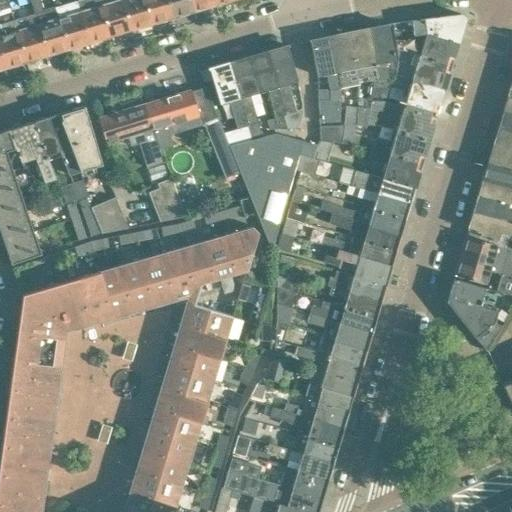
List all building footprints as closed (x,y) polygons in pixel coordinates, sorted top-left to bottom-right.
[(0,0),(0,10),(11,7),(8,0),(0,0)] [(46,55),(29,0),(17,0),(19,3),(23,2),(27,14),(12,18),(25,61),(46,55)] [(42,9),(39,0),(29,0),(46,55),(67,48),(55,6),(42,9)] [(88,42),(75,0),(74,0),(55,6),(67,48),(88,42)] [(109,36),(98,0),(75,0),(88,42),(109,36)] [(121,0),(98,0),(109,36),(131,29),(121,0)] [(145,0),(121,0),(131,29),(152,23),(145,0)] [(173,17),(167,0),(145,0),(152,23),(173,17)] [(194,10),(191,0),(167,0),(173,17),(194,10)] [(215,4),(213,0),(191,0),(194,10),(215,4)] [(458,40),(464,21),(464,19),(460,13),(428,18),(403,22),(405,30),(412,29),(413,34),(426,32),(430,32),(458,40)] [(25,61),(12,18),(0,22),(0,54),(4,67),(25,61)] [(391,46),(387,24),(367,28),(378,80),(374,81),(373,85),(387,85),(390,82),(386,61),(395,59),(397,59),(398,53),(399,48),(397,47),(397,48),(391,46)] [(378,80),(367,28),(348,32),(355,67),(365,65),(368,81),(374,80),(374,81),(378,80)] [(355,67),(348,32),(329,36),(340,88),(350,85),(347,69),(355,67)] [(451,64),(458,40),(430,32),(426,32),(422,44),(421,50),(416,48),(418,43),(405,39),(404,41),(395,39),(397,47),(399,48),(451,64)] [(340,88),(329,36),(309,40),(316,75),(326,73),(330,89),(318,89),(319,121),(340,121),(340,103),(339,103),(338,88),(340,88)] [(296,80),(287,45),(267,51),(285,113),(284,114),(288,128),(295,128),(299,122),(302,108),(296,110),(288,83),(296,80)] [(451,64),(399,48),(398,53),(397,59),(416,65),(412,77),(444,88),(451,64)] [(285,113),(267,51),(248,56),(259,91),(268,89),(279,128),(288,128),(284,114),(285,113)] [(259,91),(248,56),(230,62),(249,124),(250,130),(253,139),(262,136),(250,94),(259,91)] [(249,124),(230,62),(209,68),(219,103),(229,100),(238,128),(249,124)] [(444,88),(412,77),(408,91),(390,86),(390,87),(386,87),(387,85),(373,85),(370,97),(387,96),(405,101),(404,103),(437,112),(444,88)] [(189,89),(143,103),(152,130),(154,129),(198,116),(189,89)] [(511,96),(508,96),(503,112),(511,114),(511,96)] [(385,100),(370,100),(369,108),(368,108),(366,124),(373,124),(377,109),(395,114),(396,110),(402,112),(396,130),(428,140),(435,116),(403,106),(403,105),(385,100)] [(152,130),(143,103),(97,117),(106,144),(128,137),(130,146),(139,143),(147,167),(165,160),(159,145),(154,129),(152,130)] [(84,105),(57,113),(79,170),(101,164),(84,105)] [(366,124),(368,108),(357,107),(355,125),(366,124)] [(511,114),(503,112),(498,128),(511,131),(511,114)] [(68,173),(79,170),(57,113),(32,121),(45,154),(46,153),(59,149),(68,173)] [(230,146),(217,117),(203,122),(225,177),(240,172),(230,146)] [(45,154),(32,121),(8,128),(15,147),(20,162),(34,156),(44,181),(55,177),(46,153),(45,154)] [(344,124),(320,125),(319,125),(319,139),(331,140),(341,142),(344,124)] [(15,147),(8,128),(0,130),(0,152),(6,151),(15,147)] [(511,131),(498,128),(494,143),(511,149),(511,131)] [(253,139),(250,130),(239,133),(242,142),(253,139)] [(422,163),(428,140),(396,130),(392,143),(391,148),(386,146),(387,141),(375,138),(372,148),(422,163)] [(242,142),(230,146),(240,172),(248,191),(252,202),(261,223),(269,244),(271,244),(272,245),(294,169),(299,153),(311,156),(315,144),(316,143),(275,132),(274,132),(262,136),(253,139),(242,142)] [(315,144),(311,156),(319,159),(325,161),(331,140),(319,139),(316,143),(315,144)] [(511,149),(494,143),(487,164),(511,171),(511,149)] [(347,147),(343,159),(361,166),(366,154),(347,147)] [(414,187),(422,163),(372,148),(369,158),(381,161),(382,157),(387,159),(382,176),(382,178),(414,187)] [(0,175),(13,171),(6,151),(0,152),(0,175)] [(294,169),(314,174),(319,159),(299,153),(294,169)] [(511,171),(487,164),(483,179),(511,187),(511,171)] [(356,169),(351,185),(410,202),(414,187),(382,178),(382,176),(356,169)] [(0,198),(19,191),(13,171),(0,175),(0,198)] [(80,178),(56,186),(59,195),(62,203),(86,195),(80,178)] [(177,197),(170,178),(157,183),(159,188),(148,192),(153,205),(177,197)] [(511,187),(483,179),(477,196),(508,205),(510,197),(511,197),(511,187)] [(405,218),(410,202),(351,185),(348,193),(375,200),(373,208),(373,209),(405,218)] [(0,220),(26,212),(19,191),(0,198),(0,220)] [(294,191),(291,201),(299,204),(302,193),(294,191)] [(62,203),(59,195),(47,199),(50,208),(62,203)] [(511,209),(507,208),(508,205),(477,196),(473,212),(511,223),(511,209)] [(78,200),(82,212),(92,208),(91,207),(88,197),(78,200)] [(115,197),(91,207),(92,208),(96,219),(120,210),(115,197)] [(185,216),(177,197),(153,205),(159,221),(185,216)] [(373,209),(373,208),(361,205),(359,211),(323,200),(321,208),(332,212),(331,213),(400,234),(405,218),(373,209)] [(304,221),(308,206),(302,204),(291,201),(286,216),(299,220),(304,221)] [(66,204),(70,216),(77,213),(73,202),(66,204)] [(236,215),(234,207),(219,212),(221,220),(236,215)] [(82,212),(87,224),(96,220),(92,208),(82,212)] [(120,210),(96,219),(101,233),(127,227),(120,210)] [(33,232),(26,212),(0,220),(0,233),(3,242),(33,232)] [(221,220),(219,212),(203,216),(206,224),(221,220)] [(511,223),(473,212),(468,228),(480,232),(479,235),(497,240),(500,231),(511,234),(511,223)] [(70,216),(74,228),(81,225),(77,213),(70,216)] [(400,234),(331,213),(329,222),(354,230),(352,236),(396,249),(400,234)] [(294,236),(299,220),(286,216),(282,232),(294,236)] [(100,232),(96,220),(87,224),(91,236),(100,232)] [(192,220),(177,224),(179,232),(194,228),(192,220)] [(179,232),(177,224),(161,227),(163,235),(179,232)] [(85,237),(81,225),(74,228),(78,240),(85,237)] [(173,511),(233,316),(232,316),(193,304),(130,511),(32,511),(57,336),(58,327),(58,325),(245,271),(246,271),(258,232),(252,226),(21,293),(16,330),(0,447),(0,511),(173,511)] [(150,229),(134,233),(136,241),(151,237),(150,229)] [(40,253),(33,232),(3,242),(10,263),(40,253)] [(290,251),(294,236),(282,232),(277,248),(290,251)] [(136,241),(134,233),(118,236),(120,244),(136,241)] [(454,275),(485,284),(497,244),(466,234),(454,275)] [(391,265),(396,249),(352,236),(350,242),(323,235),(321,243),(338,247),(337,249),(391,265)] [(106,238),(90,241),(92,249),(108,246),(106,238)] [(92,249),(90,241),(74,247),(77,255),(92,249)] [(385,285),(391,265),(337,249),(335,256),(339,257),(336,266),(354,271),(353,275),(385,285)] [(63,251),(48,256),(51,264),(66,258),(63,251)] [(291,273),(295,258),(296,258),(281,254),(277,268),(291,273)] [(36,269),(51,264),(48,256),(33,261),(36,269)] [(60,302),(31,511),(152,511),(219,293),(210,259),(60,302)] [(291,273),(277,268),(277,269),(277,285),(291,289),(295,274),(291,273)] [(381,300),(385,285),(353,275),(336,269),(334,276),(330,275),(327,285),(331,286),(331,285),(381,300)] [(247,270),(245,277),(254,280),(254,276),(251,270),(247,270)] [(511,278),(500,275),(496,291),(502,293),(511,295),(511,278)] [(453,278),(446,301),(474,337),(477,340),(486,351),(501,327),(494,322),(502,293),(496,291),(453,278)] [(290,290),(291,289),(277,285),(277,303),(293,308),(293,307),(291,307),(293,302),(295,303),(298,295),(295,294),(296,292),(290,290)] [(376,315),(381,300),(331,285),(331,286),(328,294),(346,299),(344,305),(376,315)] [(372,331),(376,315),(344,305),(344,306),(322,300),(320,307),(312,304),(309,313),(372,331)] [(289,324),(293,308),(277,303),(277,320),(288,323),(289,324)] [(367,347),(372,331),(309,313),(307,321),(325,326),(323,334),(367,347)] [(277,320),(276,341),(282,342),(288,323),(277,320)] [(362,364),(367,347),(323,334),(315,331),(310,348),(318,350),(318,352),(362,364)] [(318,350),(310,348),(297,345),(295,354),(316,359),(313,368),(357,380),(362,364),(318,352),(318,350)] [(252,352),(245,367),(253,370),(259,355),(252,352)] [(287,360),(272,358),(262,377),(281,381),(287,360)] [(247,385),(253,370),(245,367),(239,382),(247,385)] [(353,395),(357,380),(313,368),(309,382),(305,396),(306,396),(306,397),(348,410),(353,395)] [(511,377),(500,383),(508,401),(511,399),(511,377)] [(257,383),(251,395),(262,399),(266,386),(257,383)] [(235,392),(228,408),(236,411),(242,395),(235,392)] [(344,426),(348,410),(306,397),(302,409),(299,408),(299,405),(286,401),(284,409),(283,410),(313,419),(312,421),(327,425),(328,422),(344,426)] [(272,406),(269,416),(310,427),(307,436),(338,445),(339,441),(344,426),(328,422),(327,425),(312,421),(313,419),(283,410),(284,409),(272,406)] [(231,425),(236,411),(228,408),(224,423),(231,425)] [(257,421),(245,418),(241,431),(254,434),(257,421)] [(220,434),(216,450),(224,452),(228,437),(220,434)] [(250,439),(238,435),(234,448),(246,452),(250,439)] [(332,465),(338,445),(307,436),(305,442),(293,439),(290,448),(289,451),(302,455),(302,453),(318,457),(317,460),(332,465)] [(327,481),(332,465),(317,460),(318,457),(302,453),(302,455),(289,451),(290,448),(269,442),(266,452),(299,462),(297,469),(296,471),(327,481)] [(219,468),(224,452),(216,450),(211,465),(219,468)] [(255,464),(232,457),(228,469),(251,476),(252,476),(255,464)] [(322,499),(327,481),(296,471),(297,469),(285,466),(280,484),(292,488),(293,486),(308,491),(307,494),(322,499)] [(280,484),(252,476),(251,476),(228,469),(223,486),(232,490),(271,501),(307,511),(317,511),(322,499),(307,494),(308,491),(293,486),(292,488),(280,484)] [(208,477),(203,492),(211,494),(216,479),(208,477)] [(226,511),(232,490),(223,486),(223,487),(222,487),(215,511),(226,511)] [(207,510),(211,494),(203,492),(199,507),(207,510)] [(252,495),(247,511),(307,511),(271,501),(252,495)]
